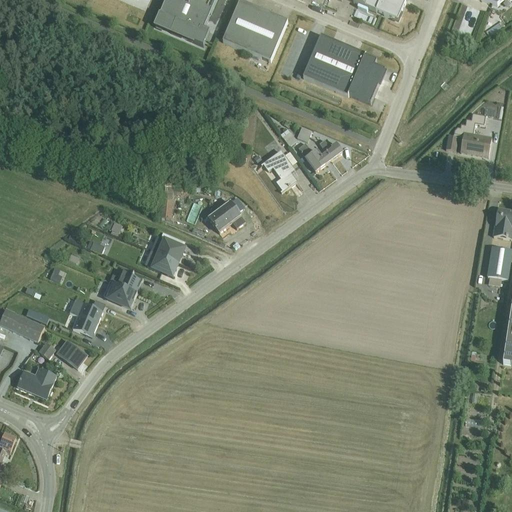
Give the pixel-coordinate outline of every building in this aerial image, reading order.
[(160,16),(154,29),(194,46),(195,45),(204,48),(210,33),(205,31),(218,0),(168,0),(161,16),(160,16)] [(344,0),(382,15),(398,22),(407,0),(344,0)] [(241,4),(223,44),(271,64),(288,24),(241,4)] [(295,37),(290,45),(294,48),(299,39),(295,37)] [(379,88),(385,74),(386,73),(375,68),(377,64),(366,59),(366,57),(322,38),(304,80),(349,99),(349,98),(371,107),(379,88)] [(388,54),(390,48),(378,45),(376,50),(388,54)] [(385,74),(379,88),(381,90),(388,75),(385,74)] [(455,133),(454,137),(464,139),(461,154),(489,159),(492,141),(474,137),(476,127),(484,129),(486,118),(473,116),(472,123),(467,122),(466,128),(461,127),(461,131),(458,130),(455,133)] [(300,134),(310,139),(313,133),(302,129),(300,134)] [(288,132),(281,137),(290,148),(297,142),(291,133),(290,134),(288,132)] [(310,139),(300,134),(298,140),(308,144),(310,139)] [(449,138),(446,152),(456,154),(459,140),(449,138)] [(325,154),(332,163),(343,155),(337,146),(333,149),(330,145),(328,146),(325,142),(320,146),(325,154)] [(327,166),(321,156),(318,152),(313,155),(306,146),(299,151),(316,175),(327,166)] [(282,154),(262,168),(262,169),(264,167),(269,174),(273,171),(282,182),(277,186),(283,194),(281,195),(282,196),(297,184),(291,176),(295,173),(292,168),(298,164),(290,154),(285,158),(282,154)] [(321,156),(327,166),(332,163),(325,154),(321,156)] [(166,184),(164,196),(168,196),(168,200),(173,201),(173,195),(181,196),(182,186),(166,184)] [(237,200),(208,221),(220,236),(233,225),(237,231),(246,225),(239,215),(245,210),(237,200)] [(162,202),(161,220),(171,221),(172,203),(162,202)] [(511,213),(498,211),(494,239),(511,241),(511,213)] [(111,224),(109,231),(112,232),(111,233),(112,233),(111,236),(117,239),(119,236),(120,236),(123,229),(111,224)] [(151,253),(179,265),(183,256),(182,255),(184,250),(158,239),(151,253)] [(175,239),(173,243),(184,248),(186,244),(175,239)] [(90,241),(86,249),(102,256),(105,248),(90,241)] [(511,251),(493,249),(488,280),(508,283),(511,261),(511,251)] [(179,265),(151,253),(145,267),(173,279),(179,265)] [(71,256),(69,262),(77,265),(80,260),(71,256)] [(55,270),(51,280),(60,284),(62,278),(59,277),(61,272),(55,270)] [(110,284),(138,296),(138,295),(137,295),(138,291),(140,292),(140,291),(144,281),(122,272),(118,280),(113,277),(110,284)] [(138,296),(110,284),(104,299),(131,311),(138,296)] [(89,323),(98,327),(103,314),(94,310),(89,323)] [(511,310),(503,365),(511,366),(511,310)] [(5,313),(0,323),(0,328),(38,345),(45,330),(5,313)] [(98,327),(89,323),(83,336),(92,339),(98,327)] [(67,343),(57,356),(78,371),(87,358),(67,343)] [(46,345),(39,354),(49,362),(56,352),(46,345)] [(25,373),(18,389),(47,402),(57,379),(39,371),(36,378),(25,373)] [(467,371),(465,383),(472,384),(474,373),(467,371)] [(0,467),(4,457),(8,459),(16,442),(4,437),(0,445),(0,467)]
